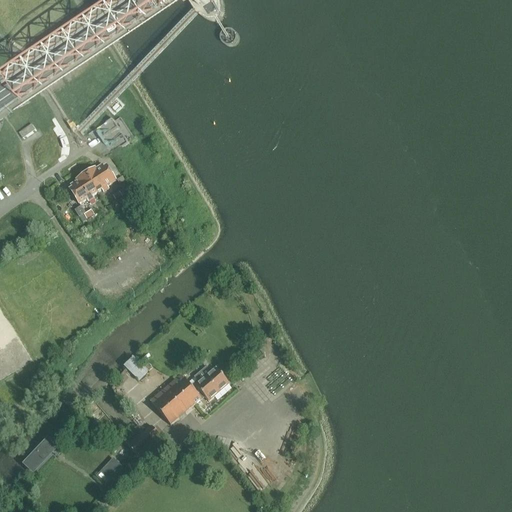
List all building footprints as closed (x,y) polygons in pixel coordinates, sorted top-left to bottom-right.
[(187,0),(194,11),(203,17),(209,19),(217,15),(219,6),(217,0),(187,0)] [(231,30),(224,26),(217,29),(215,36),(219,43),(227,43),(232,37),(231,30)] [(19,133),(23,139),(35,130),(31,125),(19,133)] [(92,198),(98,194),(102,192),(103,194),(109,190),(107,188),(116,183),(106,168),(104,169),(103,167),(96,171),(96,170),(77,182),(77,183),(71,187),(72,190),(70,191),(80,206),(87,201),(88,203),(94,200),(92,198)] [(119,193),(113,197),(116,202),(122,198),(119,193)] [(79,219),(84,217),(85,216),(81,209),(75,212),(79,219)] [(84,217),(86,221),(94,216),(91,212),(85,216),(84,217)] [(117,220),(85,241),(97,260),(129,239),(117,220)] [(150,403),(171,427),(201,401),(201,400),(203,398),(209,403),(229,386),(216,370),(211,374),(207,368),(194,378),(199,384),(195,388),(196,388),(193,391),(181,377),(150,403)] [(120,428),(95,399),(83,410),(108,438),(120,428)] [(128,448),(137,458),(161,438),(151,428),(128,448)] [(48,441),(25,466),(33,474),(57,449),(48,441)] [(16,503),(11,451),(0,451),(0,500),(0,505),(16,503)] [(104,473),(112,480),(118,472),(119,473),(124,468),(117,462),(115,465),(113,463),(104,473)]
